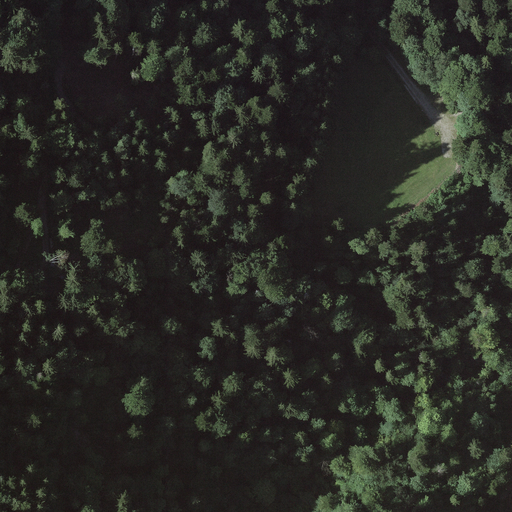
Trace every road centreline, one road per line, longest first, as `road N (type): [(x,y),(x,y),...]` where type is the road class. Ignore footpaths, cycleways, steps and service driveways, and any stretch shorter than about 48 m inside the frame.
road 1 (track): [(53,0),(57,85),(72,126),(45,179),(46,286)]
road 2 (track): [(366,0),(367,23),(433,111)]
